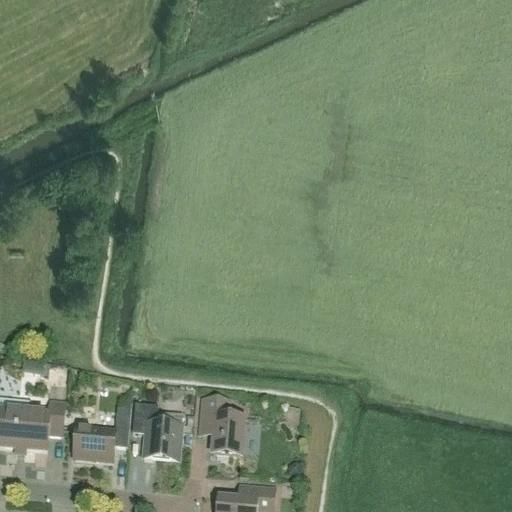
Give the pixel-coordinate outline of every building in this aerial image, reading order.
[(48,417),(29,415),(30,404),(0,401),(0,451),(46,455),(47,439),(61,440),(64,406),(49,405),(48,417)] [(200,431),(199,439),(213,440),(212,459),(240,462),(243,423),(227,421),(228,405),(203,403),(200,431)] [(182,418),(157,416),(157,409),(134,407),(131,437),(145,438),(142,463),(177,466),(182,418)] [(116,410),(115,423),(114,435),(76,431),(73,463),(112,467),(113,450),(126,451),(130,412),(116,410)] [(218,502),(217,511),(272,511),(274,492),(246,490),(237,489),(236,504),(218,502)]
